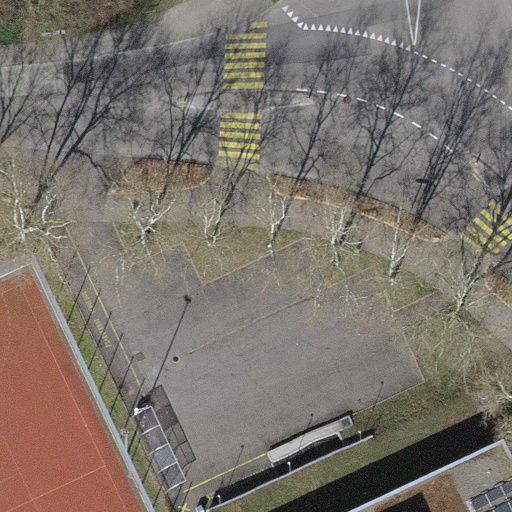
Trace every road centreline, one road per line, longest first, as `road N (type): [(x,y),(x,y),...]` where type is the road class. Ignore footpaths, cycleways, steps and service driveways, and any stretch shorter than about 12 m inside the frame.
road 1 (secondary): [(0,111),(241,100),(386,116)]
road 2 (secondary): [(386,116),(455,150),(511,195)]
